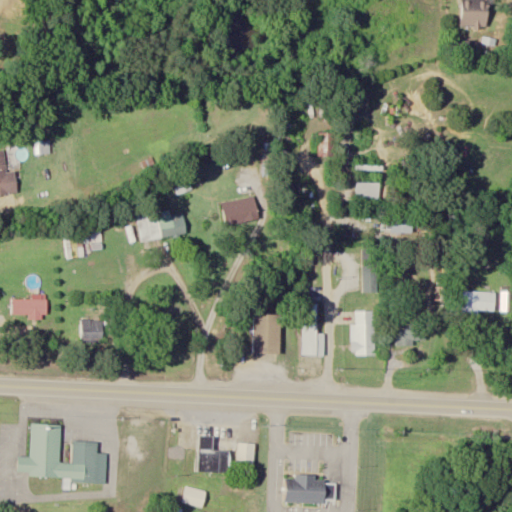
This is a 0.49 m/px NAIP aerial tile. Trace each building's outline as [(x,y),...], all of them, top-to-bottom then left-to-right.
[(490,0),(463,0),(463,28),(490,28),(490,0)] [(471,58),(471,42),(453,42),(452,57),(471,58)] [(333,134),(320,134),(320,157),(333,157),(333,134)] [(50,142),(36,142),(36,155),(50,155),(50,142)] [(16,172),(8,173),(5,152),(0,152),(0,195),(18,194),(16,172)] [(357,204),(380,204),(380,183),(357,183),(357,204)] [(227,226),(261,220),(256,197),(222,203),(227,226)] [(185,214),(172,216),(171,211),(147,215),(151,241),(188,235),(185,214)] [(413,234),(413,216),(382,216),(382,234),(413,234)] [(378,249),(363,249),(363,293),(378,293),(378,249)] [(502,312),(511,311),(511,287),(502,288),(502,312)] [(497,293),(457,293),(457,312),(497,312),(497,293)] [(48,319),(48,300),(12,300),(12,319),(48,319)] [(319,304),(303,304),(303,355),(319,355),(319,304)] [(375,312),(352,312),(352,355),(375,355),(375,312)] [(254,315),(254,354),(281,354),(281,315),(254,315)] [(80,321),(80,343),(103,343),(103,321),(80,321)] [(395,346),(428,346),(428,322),(395,322),(395,346)] [(62,423),(32,422),(31,456),(19,455),(18,476),(107,479),(108,453),(99,453),(99,441),(73,440),(73,462),(61,462),(62,423)] [(231,471),(231,449),(215,449),(215,435),(199,435),(200,472),(231,471)] [(256,466),(256,442),(240,442),(240,466),(256,466)] [(287,500),(338,500),(338,480),(318,480),(318,474),(287,474),(287,500)] [(207,490),(185,485),(182,502),(204,507),(207,490)]
